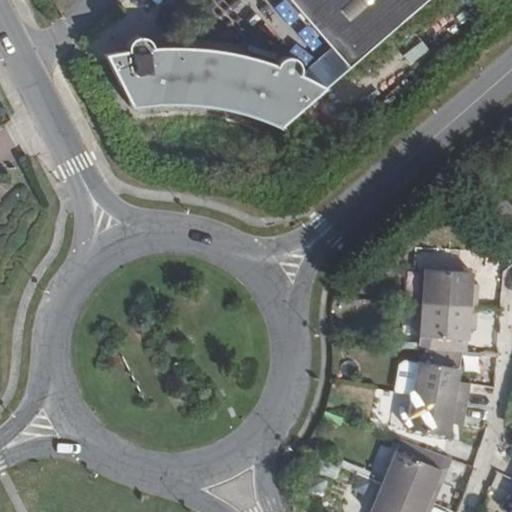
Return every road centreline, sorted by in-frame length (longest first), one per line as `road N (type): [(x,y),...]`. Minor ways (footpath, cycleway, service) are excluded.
road 1 (secondary): [(511,71),(267,281)]
road 2 (residential): [(0,17),(118,248)]
road 3 (residential): [(511,303),(490,460),(469,511)]
road 4 (secondary): [(118,248),(77,279),(59,312),(51,348),(70,419)]
road 5 (secondary): [(267,281),(233,251),(191,236),(147,237),(118,248)]
road 6 (secondary): [(273,418),(291,349),(267,281)]
road 7 (secondary): [(151,472),(220,464),(273,418)]
